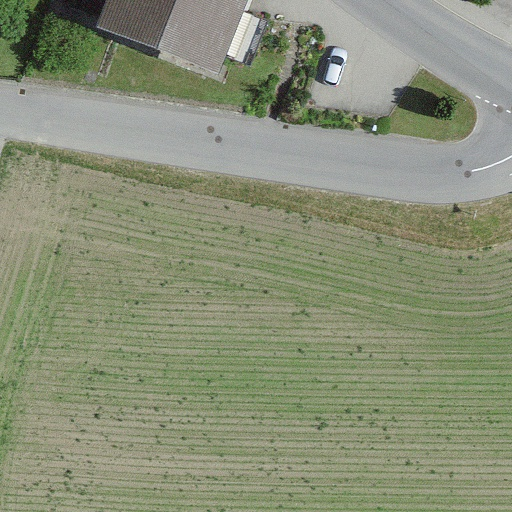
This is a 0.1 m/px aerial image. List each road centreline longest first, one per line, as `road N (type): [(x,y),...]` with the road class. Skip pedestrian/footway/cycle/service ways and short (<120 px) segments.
road 1 (residential): [(511,153),(480,165),(366,164),(0,106)]
road 2 (tertiary): [(390,0),(511,76)]
